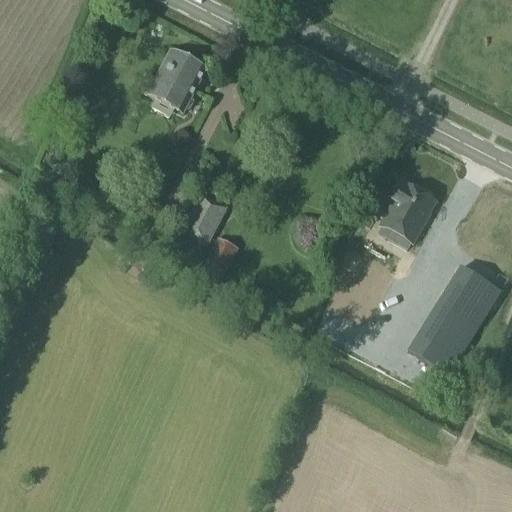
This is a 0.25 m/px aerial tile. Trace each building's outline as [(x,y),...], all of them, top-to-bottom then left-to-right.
[(147,79),(139,94),(148,98),(147,100),(182,118),(185,112),(188,112),(192,104),(190,102),(205,74),(170,56),(156,83),(147,79)] [(381,230),(377,238),(405,254),(409,246),(411,247),(422,228),(421,228),(434,206),(390,182),(381,199),(393,206),(380,229),(381,230)] [(200,200),(181,238),(206,251),(225,213),(200,200)] [(221,281),(237,252),(218,242),(202,271),(221,281)] [(344,271),(333,323),(347,326),(358,274),(344,271)] [(370,290),(375,275),(364,271),(358,286),(370,290)] [(407,355),(406,357),(447,382),(448,380),(499,297),(458,271),(407,355)]
